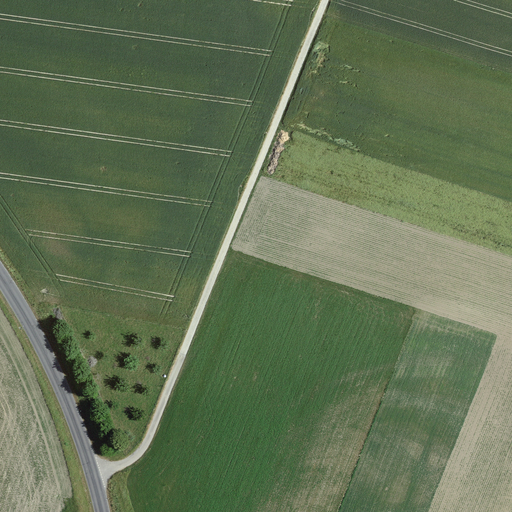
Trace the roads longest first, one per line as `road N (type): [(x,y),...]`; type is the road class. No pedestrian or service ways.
road 1 (track): [(93,476),(125,464),(147,443),(326,0)]
road 2 (tertiary): [(101,511),(49,360),(0,274)]
